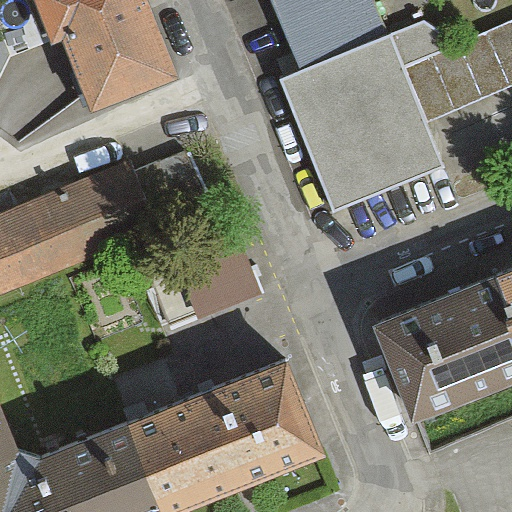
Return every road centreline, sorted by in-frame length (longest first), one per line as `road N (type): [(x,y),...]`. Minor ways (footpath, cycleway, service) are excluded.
road 1 (residential): [(194,0),(309,286)]
road 2 (residential): [(309,286),(384,476),(383,511)]
road 3 (residential): [(511,206),(309,286)]
